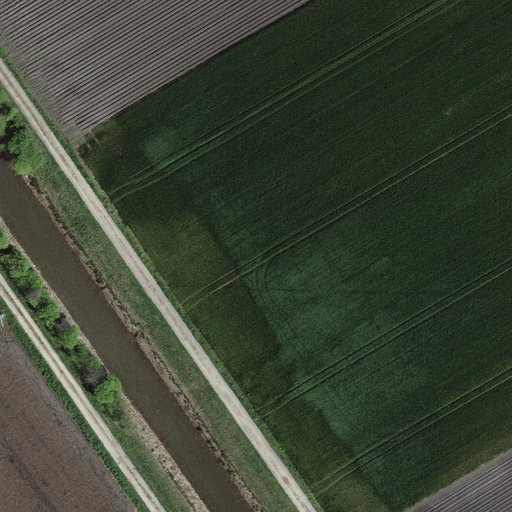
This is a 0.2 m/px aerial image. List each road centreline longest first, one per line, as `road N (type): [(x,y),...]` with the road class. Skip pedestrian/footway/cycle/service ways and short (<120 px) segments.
road 1 (track): [(0,78),(302,511)]
road 2 (track): [(160,511),(0,281)]
